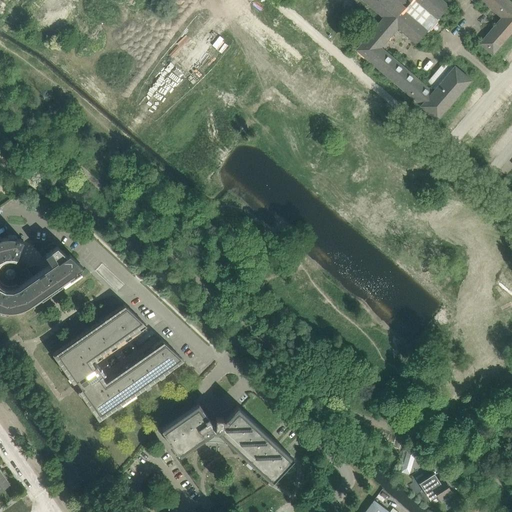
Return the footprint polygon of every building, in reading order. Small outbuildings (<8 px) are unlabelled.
[(480,0),(501,18),(480,42),(479,43),(492,55),(511,31),(511,4),(507,0),(363,0),(383,17),(356,49),(414,99),(411,102),(415,106),(418,103),(421,105),(420,106),(436,119),(470,80),(454,66),(455,65),(447,58),(427,82),(435,89),(432,92),(380,48),(397,28),(415,44),(448,6),(440,0),(471,0),(476,4),(480,0)] [(22,258),(17,255),(23,239),(23,238),(17,237),(12,236),(6,237),(0,238),(0,306),(4,308),(10,308),(16,308),(21,307),(26,305),(31,302),(33,305),(50,293),(81,272),(79,269),(84,266),(70,253),(67,255),(58,246),(48,253),(55,264),(36,277),(26,262),(22,258)] [(85,331),(53,353),(60,362),(58,364),(61,369),(63,367),(70,377),(68,378),(71,383),(73,382),(74,382),(77,380),(82,388),(79,390),(79,391),(78,392),(81,397),(83,395),(99,419),(117,407),(118,409),(123,406),(122,404),(131,397),(133,399),(137,396),(136,394),(146,387),(147,389),(152,386),(150,384),(160,377),(161,379),(166,376),(165,374),(185,360),(162,339),(152,346),(153,348),(145,354),(143,352),(138,355),(139,357),(130,364),(129,362),(124,365),(125,367),(116,373),(115,371),(109,375),(111,377),(106,380),(102,374),(103,374),(97,365),(96,366),(92,360),(97,357),(98,359),(104,355),(102,353),(111,347),(112,349),(118,345),(116,343),(125,337),(127,339),(132,335),(131,333),(139,327),(141,329),(147,325),(124,304),(104,317),(103,316),(98,319),(99,321),(90,327),(89,326),(84,329),(85,331)] [(164,432),(178,452),(205,434),(206,441),(208,441),(211,440),(212,440),(214,440),(215,440),(217,440),(218,441),(220,441),(222,442),(224,442),(225,443),(227,435),(273,478),(291,459),(238,410),(229,420),(227,418),(225,419),(223,419),(223,417),(212,417),(211,419),(210,419),(209,417),(206,419),(198,407),(164,432)] [(411,466),(416,449),(408,447),(403,463),(411,466)] [(442,501),(453,493),(442,477),(439,479),(434,471),(419,481),(430,498),(437,493),(442,501)] [(3,474),(0,475),(0,490),(10,484),(3,474)] [(364,511),(389,511),(373,500),(364,511)]
